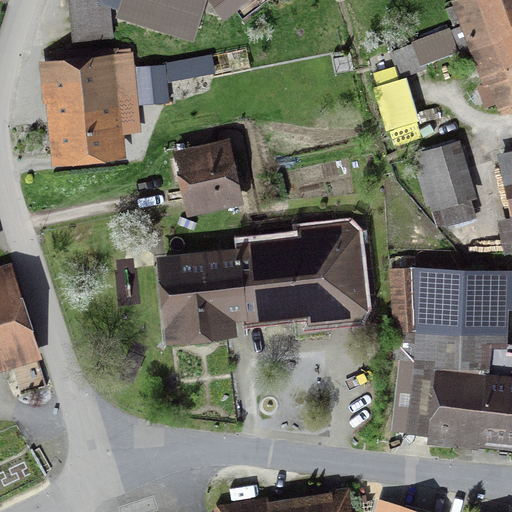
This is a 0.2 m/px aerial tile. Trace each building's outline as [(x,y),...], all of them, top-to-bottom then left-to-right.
[(112,34),(108,0),(70,0),(74,38),(112,34)] [(120,0),(117,13),(194,37),(205,0),(120,0)] [(211,0),(225,17),(247,0),(211,0)] [(511,104),(511,0),(448,0),(477,81),(487,78),(498,109),(511,104)] [(397,51),(406,72),(459,50),(450,29),(397,51)] [(36,58),(48,161),(118,153),(112,100),(128,98),(123,48),(36,58)] [(390,130),(422,122),(411,80),(379,88),(390,130)] [(175,150),(181,181),(236,170),(230,139),(175,150)] [(469,196),(452,140),(411,153),(428,209),(469,196)] [(511,152),(495,156),(506,206),(511,204),(511,152)] [(181,181),(188,211),(242,200),(236,170),(181,181)] [(295,241),(151,257),(160,336),(220,329),(219,315),(243,312),(244,320),(307,313),(309,325),(359,319),(348,223),(293,229),(295,241)] [(511,448),(511,342),(489,341),(492,274),(413,271),(409,380),(431,381),(428,445),(511,448)] [(5,286),(0,287),(0,367),(29,357),(5,286)] [(441,511),(378,495),(373,511),(441,511)]
